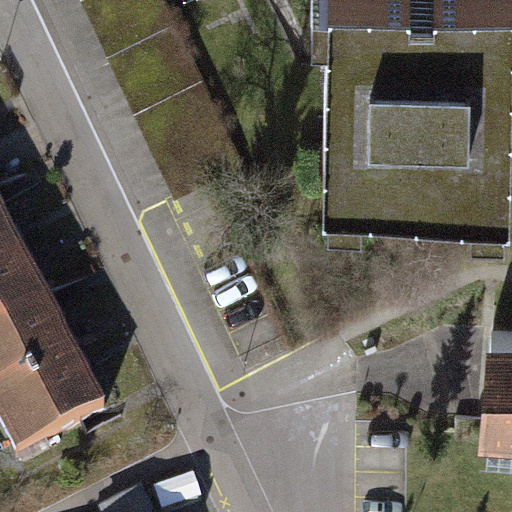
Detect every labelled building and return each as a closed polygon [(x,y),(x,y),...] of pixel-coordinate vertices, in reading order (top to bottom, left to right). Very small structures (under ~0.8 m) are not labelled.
[(77,0),(165,186),(234,154),(162,0),(77,0)] [(511,0),(325,0),(322,168),(361,169),(361,151),(473,154),(472,171),(508,172),(511,0)] [(0,254),(15,247),(0,217),(0,254)] [(0,320),(42,300),(15,247),(0,254),(0,320)] [(0,387),(68,353),(42,300),(0,320),(0,387)] [(511,317),(481,315),(474,419),(485,420),(483,440),(511,442),(511,317)] [(0,448),(2,453),(95,407),(68,353),(0,387),(0,448)]
